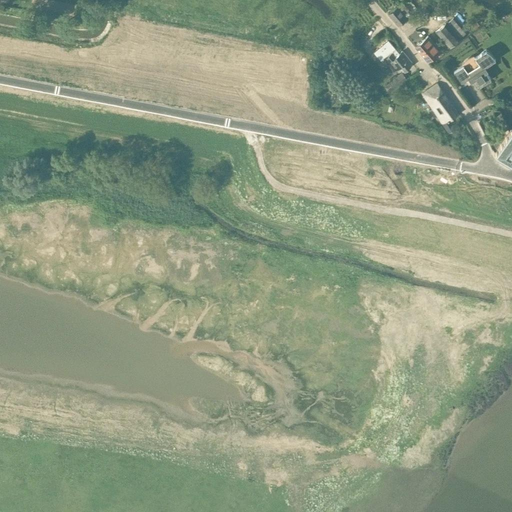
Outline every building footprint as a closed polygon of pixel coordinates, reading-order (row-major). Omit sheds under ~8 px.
[(409,8),(403,2),(397,6),(389,13),(398,24),(407,17),(403,13),(409,8)] [(434,21),(412,39),(431,61),(453,43),(434,21)] [(485,66),(495,59),(492,54),(489,51),(486,49),(454,72),(461,82),(470,76),(478,87),(490,78),(486,71),(488,70),(485,66)] [(412,63),(402,50),(395,56),(392,52),(384,58),(393,70),(401,64),(404,69),(412,63)] [(406,77),(402,72),(383,87),(387,92),(406,77)] [(458,112),(436,82),(422,93),(442,122),(449,132),(455,127),(449,118),(458,112)] [(511,91),(507,87),(497,96),(505,99),(511,93),(511,91)] [(511,128),(494,154),(511,164),(511,128)]
